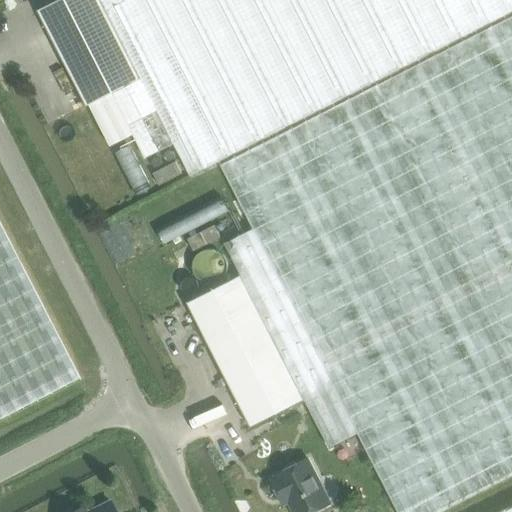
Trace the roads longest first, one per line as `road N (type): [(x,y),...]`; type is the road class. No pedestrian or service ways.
road 1 (unclassified): [(131,403),(0,145)]
road 2 (unclassified): [(131,403),(0,470)]
road 3 (unclassified): [(187,511),(131,403)]
